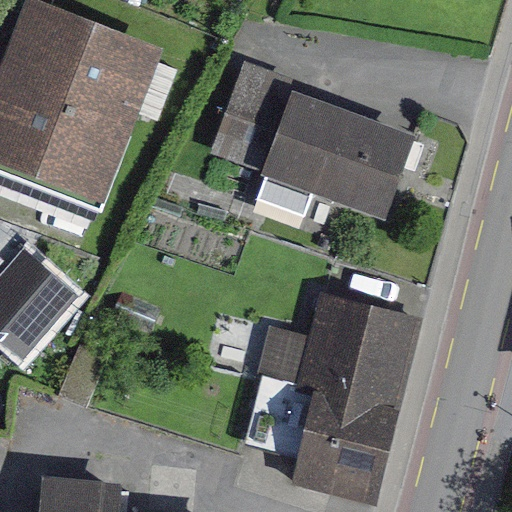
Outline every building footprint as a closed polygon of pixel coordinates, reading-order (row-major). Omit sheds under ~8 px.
[(180,42),(59,0),(50,0),(0,145),(0,171),(120,213),(180,42)] [(439,133),(247,62),(212,156),(404,227),(439,133)] [(0,348),(17,330),(32,343),(91,279),(29,222),(0,253),(0,348)] [(413,322),(329,302),(322,327),(277,316),(246,442),(298,455),(292,482),(369,501),(413,322)] [(44,465),(40,511),(133,511),(137,472),(44,465)]
